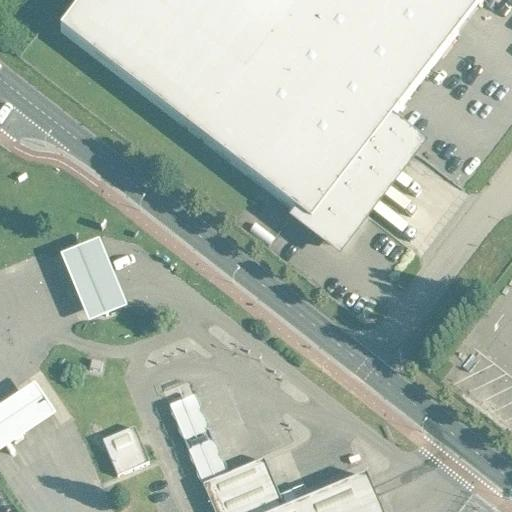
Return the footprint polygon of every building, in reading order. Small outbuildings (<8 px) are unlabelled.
[(392,121),(485,0),(85,0),(60,33),(291,211),(295,215),(288,224),(339,263),(359,239),(428,149),(392,121)] [(97,234),(59,250),(87,319),(125,303),(97,234)] [(92,362),(89,372),(100,374),(103,365),(92,362)] [(0,401),(0,447),(54,411),(32,379),(0,401)] [(149,466),(141,447),(134,431),(102,444),(117,479),(149,466)] [(207,434),(185,443),(190,455),(212,445),(207,434)] [(227,478),(202,489),(212,511),(379,511),(378,509),(366,480),(366,479),(308,503),(304,492),(300,491),(279,499),(264,463),(263,463),(227,478)]
